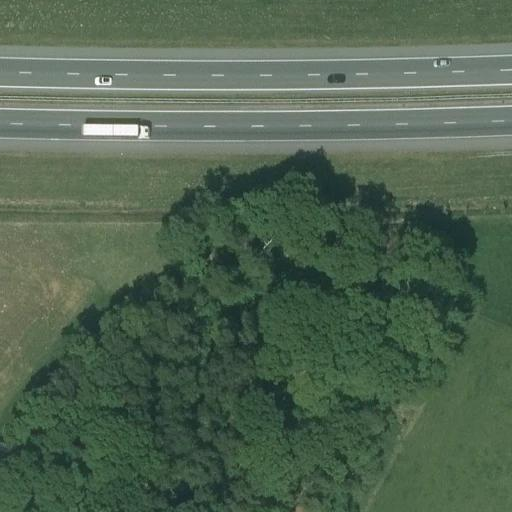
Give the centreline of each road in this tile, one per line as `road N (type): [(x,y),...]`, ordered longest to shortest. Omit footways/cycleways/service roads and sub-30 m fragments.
road 1 (motorway): [(0,124),(511,122)]
road 2 (motorway): [(511,72),(0,71)]
